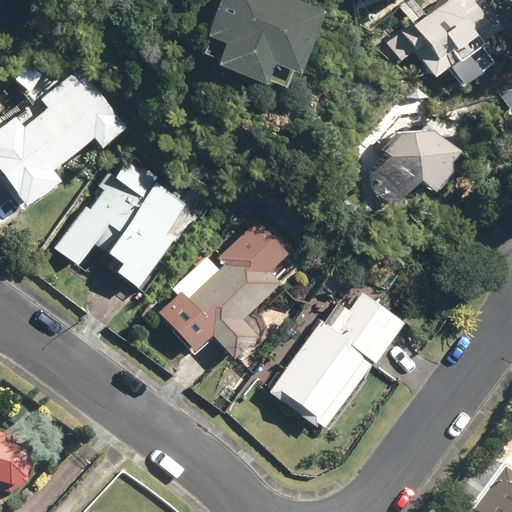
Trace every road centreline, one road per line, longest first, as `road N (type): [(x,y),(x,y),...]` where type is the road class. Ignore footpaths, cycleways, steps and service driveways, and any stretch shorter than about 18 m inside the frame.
road 1 (residential): [(252,511),(221,478),(0,315)]
road 2 (residential): [(364,511),(511,311)]
